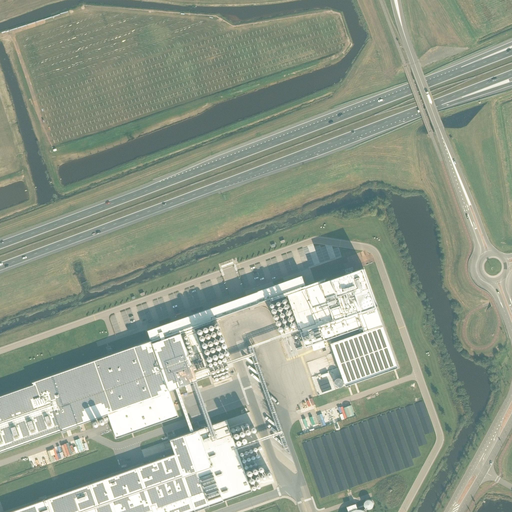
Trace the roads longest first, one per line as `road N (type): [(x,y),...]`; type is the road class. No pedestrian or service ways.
road 1 (motorway): [(462,70),(0,245)]
road 2 (motorway): [(0,266),(440,101)]
road 3 (unknown): [(282,419),(258,396),(251,408),(238,356),(242,328),(255,326),(279,398)]
road 4 (unknown): [(419,373),(282,419)]
road 5 (secondary): [(491,252),(440,132)]
